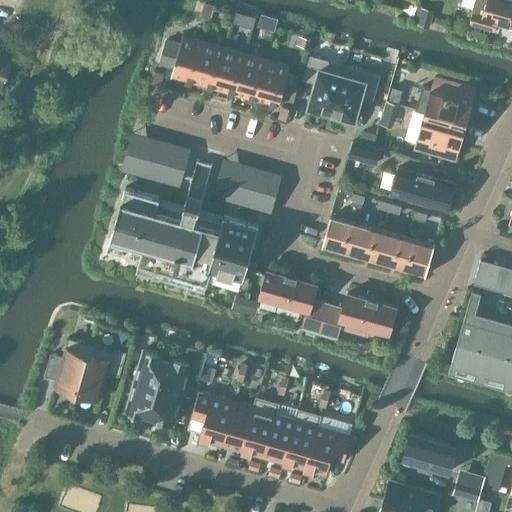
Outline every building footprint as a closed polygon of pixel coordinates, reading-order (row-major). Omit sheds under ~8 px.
[(511,22),(511,0),(475,0),(469,23),(494,30),(497,18),(511,22)] [(205,3),(202,14),(212,17),(215,5),(205,3)] [(226,12),(224,21),(232,23),(235,14),(226,12)] [(247,18),(244,29),(252,31),(255,21),(247,18)] [(189,80),(200,40),(183,35),(181,44),(166,39),(160,62),(174,67),(172,75),(189,80)] [(299,36),(297,44),(309,47),(311,39),(299,36)] [(210,87),(222,46),(200,40),(189,80),(210,87)] [(231,92),(243,52),(222,46),(210,87),(231,92)] [(253,99),(264,58),(243,52),(231,92),(253,99)] [(0,88),(0,89),(11,59),(0,54),(0,88)] [(342,64),(311,55),(304,79),(316,83),(310,107),(314,108),(313,111),(321,113),(322,110),(329,113),(342,64)] [(264,58),(253,99),(277,106),(279,97),(294,101),(300,78),(286,74),(289,65),(264,58)] [(378,75),(342,64),(329,113),(341,116),(340,119),(350,121),(350,118),(354,119),(359,96),(371,99),(378,75)] [(160,84),(164,72),(155,70),(152,82),(160,84)] [(415,110),(425,112),(467,125),(471,110),(470,110),(476,88),(435,76),(432,88),(422,86),(415,110)] [(389,99),(399,102),(402,89),(392,86),(389,99)] [(386,108),(397,112),(399,105),(388,101),(386,108)] [(287,120),(290,108),(283,106),(279,118),(287,120)] [(464,137),(467,125),(425,112),(415,147),(455,159),(462,137),(464,137)] [(361,132),(359,141),(373,145),(375,136),(361,132)] [(353,141),(349,156),(376,163),(380,149),(353,141)] [(178,173),(125,158),(122,169),(175,184),(178,173)] [(197,160),(184,205),(199,210),(212,165),(197,160)] [(447,210),(455,183),(399,167),(391,193),(447,210)] [(275,201),(221,186),(218,197),(272,212),(275,201)] [(160,197),(125,187),(110,241),(143,250),(139,263),(207,282),(211,270),(243,279),(259,225),(224,215),(220,229),(156,210),(160,197)] [(362,203),(365,195),(352,192),(350,200),(362,203)] [(386,210),(388,201),(377,198),(374,206),(386,210)] [(388,201),(386,210),(399,213),(401,205),(388,201)] [(425,220),(427,212),(415,209),(412,217),(425,220)] [(349,251),(356,223),(331,216),(323,243),(349,251)] [(375,258),(382,231),(356,223),(349,251),(375,258)] [(401,265),(408,238),(382,231),(375,258),(401,265)] [(408,238),(401,265),(427,273),(426,277),(436,243),(435,242),(434,246),(408,238)] [(494,287),(500,264),(481,258),(474,281),(494,287)] [(319,332),(327,303),(310,298),(314,283),(295,277),(295,280),(267,272),(260,296),(307,310),(301,327),(319,332)] [(511,321),(475,311),(480,291),(472,289),(451,364),(511,381),(511,321)] [(395,309),(366,301),(367,298),(348,292),(344,308),(327,303),(319,332),(335,337),(340,319),(388,333),(395,309)] [(237,295),(233,308),(243,311),(246,298),(237,295)] [(246,298),(243,311),(252,313),(256,301),(246,298)] [(63,356),(51,353),(45,376),(56,379),(55,384),(78,391),(91,344),(68,337),(63,356)] [(91,344),(78,391),(101,397),(108,373),(120,376),(126,352),(114,349),(114,351),(91,344)] [(200,373),(206,351),(188,345),(184,361),(143,349),(126,410),(145,415),(146,413),(155,415),(154,418),(173,423),(188,370),(200,373)] [(239,373),(245,375),(247,367),(241,365),(239,373)] [(203,366),(200,378),(211,381),(215,369),(203,366)] [(245,375),(239,373),(237,381),(243,382),(245,375)] [(280,385),(287,387),(289,379),(282,377),(280,385)] [(287,387),(280,385),(278,393),(285,394),(287,387)] [(322,397),(328,399),(330,391),(324,389),(322,397)] [(200,438),(217,443),(229,399),(200,390),(192,417),(205,420),(200,438)] [(239,449),(260,456),(273,412),(275,403),(254,396),(251,405),(239,449)] [(328,399),(322,397),(320,405),(326,406),(328,399)] [(217,443),(239,449),(251,405),(229,399),(217,443)] [(306,469),(318,424),(320,416),(294,408),(292,417),(280,461),(306,469)] [(260,456),(280,461),(292,417),(273,412),(260,456)] [(362,429),(366,421),(358,417),(354,425),(362,429)] [(318,424),(306,469),(326,475),(331,457),(344,460),(351,434),(318,424)] [(449,472),(457,445),(411,431),(403,458),(449,472)] [(511,455),(493,450),(491,458),(511,463),(511,455)] [(478,499),(485,477),(460,470),(453,492),(478,499)] [(434,511),(439,494),(389,479),(379,511),(434,511)]
